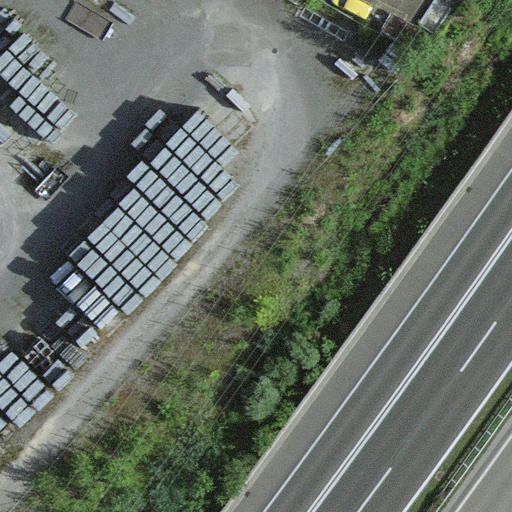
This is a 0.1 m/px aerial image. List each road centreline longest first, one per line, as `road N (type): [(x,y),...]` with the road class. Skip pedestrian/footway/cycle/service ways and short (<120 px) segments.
road 1 (motorway): [(511,196),(286,511)]
road 2 (motorway): [(511,293),(356,511)]
